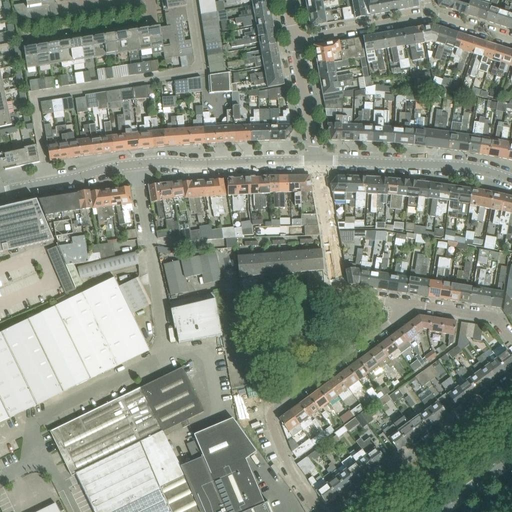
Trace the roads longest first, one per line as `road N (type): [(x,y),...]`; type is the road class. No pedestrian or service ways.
road 1 (tertiary): [(0,192),(134,163),(317,160)]
road 2 (residential): [(318,511),(288,468),(272,415),(401,316),(403,304)]
road 3 (residential): [(356,511),(397,465),(511,382)]
road 4 (residential): [(403,304),(341,291),(317,160)]
road 5 (tertiary): [(317,160),(464,166),(511,179)]
road 6 (residential): [(294,40),(430,13)]
road 7 (residential): [(511,345),(491,316),(403,304)]
road 8 (residential): [(317,160),(294,40)]
